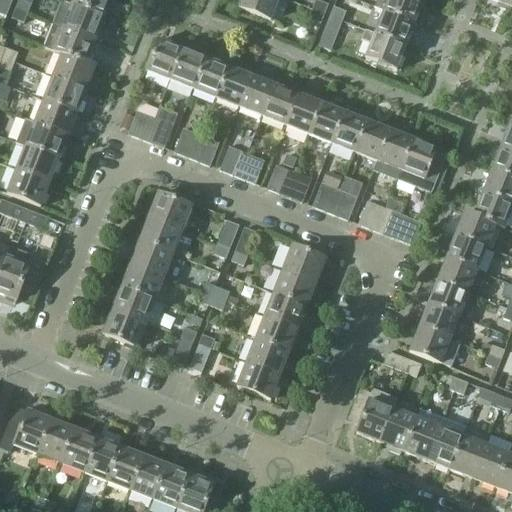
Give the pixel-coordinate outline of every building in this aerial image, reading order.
[(0,0),(0,6),(9,10),(12,0),(0,0)] [(73,0),(71,6),(105,19),(112,0),(73,0)] [(278,0),(242,0),(238,10),(270,23),(278,0)] [(414,0),(387,0),(382,13),(413,26),(422,3),(414,0)] [(483,0),(483,1),(507,10),(510,0),(483,0)] [(18,1),(14,11),(27,16),(31,6),(18,1)] [(310,11),(323,16),(327,6),(314,1),(310,11)] [(0,16),(5,19),(9,10),(0,6),(0,16)] [(71,6),(62,29),(96,43),(105,19),(71,6)] [(332,8),(328,19),(341,24),(345,13),(332,8)] [(14,11),(10,21),(23,26),(27,16),(14,11)] [(323,16),(310,11),(307,20),(320,25),(323,16)] [(382,13),(374,35),(373,37),(404,49),(413,26),(382,13)] [(330,52),(337,32),(341,24),(328,19),(325,27),(317,48),(330,52)] [(44,50),(52,53),(60,56),(60,55),(86,66),(96,43),(62,29),(53,25),(44,50)] [(395,72),(404,49),(373,37),(374,35),(365,32),(361,42),(370,45),(364,60),(395,72)] [(146,73),(169,82),(181,50),(158,41),(146,73)] [(17,55),(7,51),(5,50),(2,59),(14,64),(17,55)] [(169,82),(192,91),(204,59),(181,50),(169,82)] [(60,56),(51,78),(85,92),(94,69),(86,66),(60,55),(60,56)] [(0,70),(10,74),(14,64),(2,59),(1,60),(0,63),(0,70)] [(215,100),(227,68),(204,59),(192,91),(215,100)] [(237,109),(250,77),(227,68),(215,100),(237,109)] [(260,118),(273,86),(250,77),(237,109),(260,118)] [(76,115),(85,92),(51,78),(42,102),(76,115)] [(284,127),(296,95),(273,86),(260,118),(284,127)] [(307,137),(319,105),(296,95),(284,127),(307,137)] [(66,138),(76,115),(42,102),(33,124),(33,125),(66,138)] [(330,146),(343,114),(319,105),(307,137),(330,146)] [(139,141),(148,118),(136,113),(127,136),(139,141)] [(353,155),(365,123),(343,114),(330,146),(353,155)] [(151,146),(160,123),(148,118),(139,141),(151,146)] [(15,146),(23,149),(24,147),(57,161),(66,138),(33,125),(33,124),(25,121),(15,146)] [(160,123),(151,146),(164,151),(173,127),(160,123)] [(388,132),(365,123),(353,155),(376,164),(388,132)] [(511,126),(510,125),(500,148),(511,152),(511,126)] [(185,159),(194,136),(183,131),(173,155),(185,159)] [(376,164),(398,173),(411,141),(388,132),(376,164)] [(197,164),(206,140),(194,136),(185,159),(197,164)] [(206,140),(197,164),(209,168),(218,145),(206,140)] [(398,173),(422,182),(418,191),(431,196),(441,169),(429,164),(434,150),(411,141),(398,173)] [(24,147),(23,149),(15,171),(48,184),(57,161),(24,147)] [(229,176),(239,153),(228,148),(218,172),(229,176)] [(511,152),(500,148),(491,171),(511,179),(511,152)] [(242,181),(251,158),(239,153),(229,176),(242,181)] [(251,158),(242,181),(254,186),(263,162),(251,158)] [(277,195),(287,171),(275,166),(266,191),(277,195)] [(39,208),(48,184),(15,171),(5,195),(39,208)] [(289,200),(299,176),(287,171),(277,195),(289,200)] [(511,179),(491,171),(482,194),(511,206),(511,179)] [(299,176),(289,200),(301,205),(311,180),(299,176)] [(323,213),(333,189),(321,185),(312,209),(323,213)] [(333,189),(323,213),(335,218),(344,194),(333,189)] [(344,194),(335,218),(347,223),(356,199),(344,194)] [(511,206),(482,194),(472,218),(493,226),(503,230),(511,207),(511,206)] [(147,220),(182,233),(191,209),(157,196),(147,220)] [(0,216),(17,223),(17,222),(22,210),(1,201),(0,203),(0,216)] [(367,203),(358,227),(368,231),(378,207),(367,203)] [(378,207),(368,231),(380,235),(389,212),(378,207)] [(42,232),(47,221),(22,210),(17,222),(42,232)] [(380,235),(413,248),(423,225),(389,212),(380,235)] [(463,214),(454,237),(484,249),(493,226),(472,218),(463,214)] [(182,233),(147,220),(138,242),(173,256),(182,233)] [(229,251),(238,228),(224,223),(216,246),(229,251)] [(246,258),(255,235),(242,230),(234,253),(246,258)] [(475,272),(484,249),(454,237),(444,260),(475,272)] [(173,256),(138,242),(129,266),(163,279),(173,256)] [(225,261),(229,251),(216,246),(212,256),(225,261)] [(281,272),(314,285),(323,261),(290,248),(281,272)] [(9,250),(7,249),(0,265),(0,296),(15,302),(32,258),(10,249),(9,250)] [(242,268),(246,258),(234,253),(230,263),(242,268)] [(466,295),(475,272),(444,260),(435,283),(466,295)] [(163,279),(129,266),(120,290),(154,303),(154,302),(163,279)] [(314,285),(281,272),(272,295),(305,308),(314,285)] [(457,317),(466,295),(435,283),(426,305),(457,317)] [(200,294),(213,299),(217,289),(204,284),(200,294)] [(213,299),(225,303),(229,294),(217,289),(213,299)] [(111,312),(145,325),(154,329),(163,306),(154,302),(154,303),(120,290),(111,312)] [(213,299),(200,294),(197,304),(209,308),(213,299)] [(263,318),(296,331),(305,308),(272,295),(263,318)] [(225,303),(213,299),(209,308),(221,313),(225,303)] [(447,341),(457,317),(426,305),(417,329),(447,341)] [(495,318),(511,324),(511,313),(505,311),(502,309),(498,308),(495,318)] [(145,325),(111,312),(101,336),(135,350),(145,325)] [(296,331),(263,318),(254,342),(287,355),(296,331)] [(183,329),(179,339),(192,344),(196,334),(183,329)] [(417,329),(407,353),(450,370),(459,346),(447,341),(417,329)] [(201,336),(197,346),(210,351),(214,341),(201,336)] [(170,363),(182,368),(192,344),(179,339),(170,363)] [(287,355),(254,342),(245,365),(278,378),(287,355)] [(201,376),(210,351),(197,346),(188,371),(201,376)] [(491,347),(487,357),(500,362),(504,352),(491,347)] [(382,366),(405,375),(410,363),(387,354),(382,366)] [(483,366),(496,371),(500,362),(487,357),(483,366)] [(415,379),(420,366),(410,362),(410,363),(405,375),(415,379)] [(511,366),(505,364),(501,373),(511,377),(511,366)] [(278,378),(245,365),(235,389),(269,402),(278,378)] [(456,380),(448,377),(443,390),(451,393),(456,380)] [(467,384),(456,380),(451,393),(462,397),(467,384)] [(348,420),(358,424),(354,435),(378,444),(391,410),(393,411),(397,401),(373,391),(370,397),(359,393),(348,420)] [(488,408),(499,412),(504,399),(493,395),(488,408)] [(508,415),(511,403),(511,401),(504,399),(499,412),(508,415)] [(0,431),(4,422),(10,406),(0,402),(0,431)] [(9,424),(0,445),(0,449),(10,454),(13,447),(38,457),(51,423),(26,413),(15,409),(9,424)] [(378,444),(390,449),(388,453),(399,457),(400,453),(401,453),(414,419),(393,411),(391,410),(378,444)] [(416,420),(414,419),(401,453),(424,463),(441,419),(420,411),(416,420)] [(424,463),(448,472),(462,438),(463,439),(467,429),(441,419),(424,463)] [(38,457),(60,466),(73,432),(51,423),(38,457)] [(60,466),(83,475),(97,441),(73,432),(60,466)] [(472,482),(494,490),(508,457),(511,446),(511,445),(490,437),(485,447),(472,482)] [(448,472),(472,482),(485,447),(463,439),(462,438),(448,472)] [(106,484),(119,450),(97,441),(83,475),(106,484)] [(119,450),(106,484),(130,493),(143,460),(119,450)] [(494,490),(511,497),(511,458),(508,457),(494,490)] [(143,460),(130,493),(153,502),(166,469),(143,460)] [(175,511),(188,477),(166,469),(153,502),(175,511)] [(188,477),(175,511),(177,511),(217,511),(221,505),(207,500),(212,487),(188,477)] [(29,510),(33,511),(41,511),(46,502),(34,497),(29,510)] [(52,511),(55,506),(46,502),(41,511),(52,511)]
